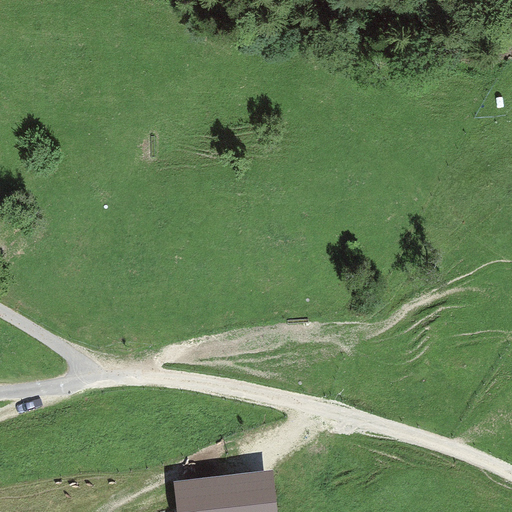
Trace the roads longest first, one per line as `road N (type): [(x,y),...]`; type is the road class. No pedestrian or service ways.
road 1 (track): [(107,511),(171,474),(271,441),(310,407)]
road 2 (track): [(0,308),(119,375)]
